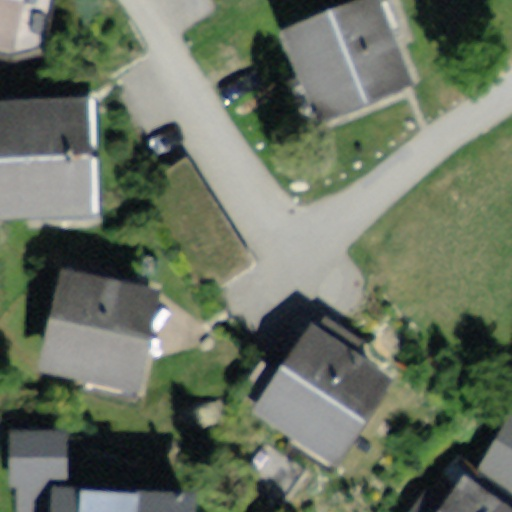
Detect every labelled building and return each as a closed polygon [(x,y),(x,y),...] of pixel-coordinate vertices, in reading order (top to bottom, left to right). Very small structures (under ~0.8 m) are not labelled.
[(22,0),(0,0),(0,54),(11,56),(22,0)] [(371,0),(359,0),(260,44),(303,141),(413,93),(371,0)] [(91,99),(0,105),(0,220),(98,214),(91,99)] [(154,304),(59,276),(30,371),(125,400),(154,304)] [(386,384),(302,324),(237,414),(321,474),(386,384)] [(511,413),(481,464),(511,483),(511,413)] [(58,432),(4,431),(3,483),(57,483),(58,432)] [(507,511),(458,479),(435,511),(507,511)] [(183,511),(185,505),(33,486),(29,511),(183,511)]
